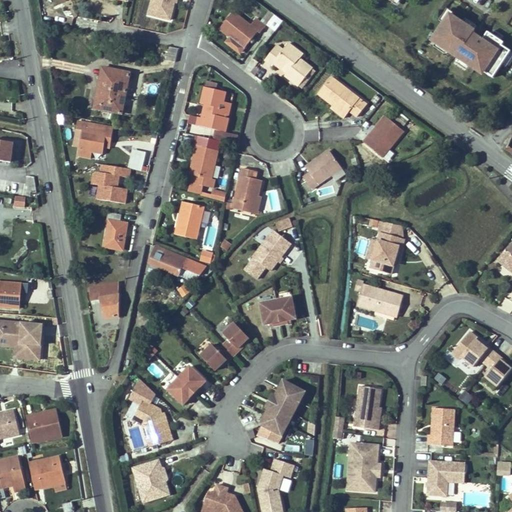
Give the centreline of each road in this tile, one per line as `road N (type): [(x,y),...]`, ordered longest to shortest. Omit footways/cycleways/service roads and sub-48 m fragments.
road 1 (secondary): [(19,0),(85,387)]
road 2 (residential): [(191,41),(108,378),(87,403)]
road 3 (tertiary): [(511,171),(281,0)]
road 4 (residential): [(402,359),(298,349),(271,358),(230,401),(222,420),(232,445)]
road 5 (residential): [(402,359),(404,511)]
road 6 (residential): [(511,333),(479,309),(449,308),(402,359)]
road 7 (residential): [(268,105),(248,131),(254,148),(269,156),(297,142),(291,112)]
